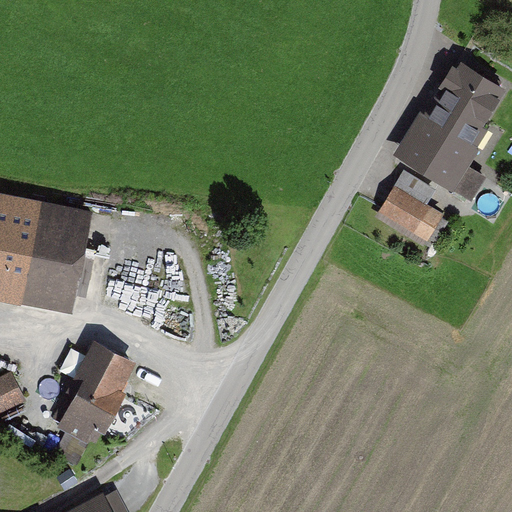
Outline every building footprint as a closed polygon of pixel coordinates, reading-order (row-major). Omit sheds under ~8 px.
[(497,92),(448,59),(389,148),(464,198),(478,177),(462,167),(485,132),(475,125),(497,92)] [(443,212),(394,183),(379,209),(428,238),(443,212)] [(93,207),(0,188),(0,294),(73,309),(93,207)] [(137,357),(97,336),(52,420),(88,439),(96,425),(105,430),(127,388),(122,386),(137,357)] [(12,370),(0,376),(0,412),(26,400),(12,370)] [(102,511),(93,495),(62,511),(102,511)]
